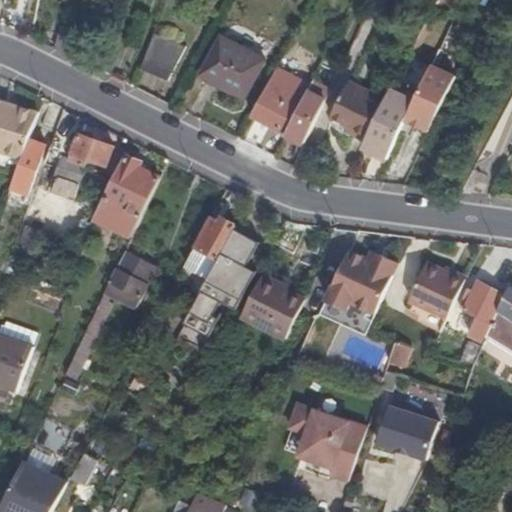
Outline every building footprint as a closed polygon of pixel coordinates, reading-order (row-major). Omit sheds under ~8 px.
[(69,56),(76,30),(62,25),(54,48),(69,56)] [(186,46),(154,33),(141,69),(169,81),(186,46)] [(253,62),(256,55),(221,36),(202,73),(234,91),(251,60),(253,62)] [(265,60),(256,55),(253,62),(251,60),(234,91),(245,97),(265,60)] [(455,75),(430,64),(414,98),(405,119),(429,130),(455,75)] [(251,115),(286,133),(310,84),(278,66),(251,115)] [(330,89),(312,80),(310,84),(286,133),(304,142),(330,89)] [(385,98),(348,80),(331,116),(354,127),(352,132),(366,138),(385,98)] [(414,98),(391,87),(385,98),(366,138),(362,147),(387,158),(405,119),(414,98)] [(28,139),(38,111),(0,100),(0,159),(19,165),(28,139)] [(331,116),(329,121),(347,129),(345,134),(350,137),(352,132),(354,127),(331,116)] [(114,146),(78,132),(68,160),(84,166),(87,157),(107,164),(114,146)] [(304,142),(286,133),(283,138),(302,146),(304,142)] [(45,145),(28,139),(19,165),(8,196),(24,201),(45,145)] [(132,237),(160,177),(138,167),(141,161),(127,155),(107,196),(96,219),(132,237)] [(88,184),(94,169),(84,166),(68,160),(64,159),(52,192),(74,200),(81,181),(88,184)] [(222,253),(237,225),(221,217),(219,221),(211,217),(191,255),(214,268),(222,253)] [(263,239),(237,225),(222,253),(214,268),(188,318),(214,333),(223,315),(218,313),(225,297),(241,305),(261,267),(250,262),(263,239)] [(128,245),(66,374),(76,379),(112,303),(108,300),(110,296),(136,309),(159,261),(128,245)] [(378,314),(400,264),(388,259),(380,255),(377,263),(369,260),(350,251),(328,301),(349,311),(352,303),(378,314)] [(377,263),(380,255),(373,252),(369,260),(377,263)] [(441,333),(467,279),(428,263),(407,312),(419,317),(417,322),(441,333)] [(301,309),(306,299),(277,285),(279,282),(263,275),(243,317),(287,340),(301,309)] [(486,337),(505,295),(482,282),(476,294),(472,292),(464,309),(479,316),(470,335),(484,341),(486,337)] [(511,287),(509,285),(505,295),(486,337),(511,352),(511,287)] [(368,336),(378,314),(352,303),(349,311),(328,301),(321,315),(368,336)] [(0,334),(0,384),(19,392),(35,348),(0,334)] [(396,344),(391,358),(406,361),(410,347),(396,344)] [(133,374),(128,387),(141,393),(147,380),(133,374)] [(351,483),(357,464),(368,429),(298,407),(290,431),(307,436),(300,459),(334,469),(331,477),(351,483)] [(437,420),(385,408),(376,448),(427,460),(437,420)] [(88,485),(101,461),(88,454),(75,478),(88,485)] [(0,511),(53,511),(69,482),(24,461),(0,511)] [(496,484),(499,473),(484,471),(471,469),(467,481),(496,484)] [(496,485),(511,486),(511,475),(499,473),(496,484),(496,485)] [(224,511),(227,506),(197,493),(191,506),(188,511),(224,511)]
